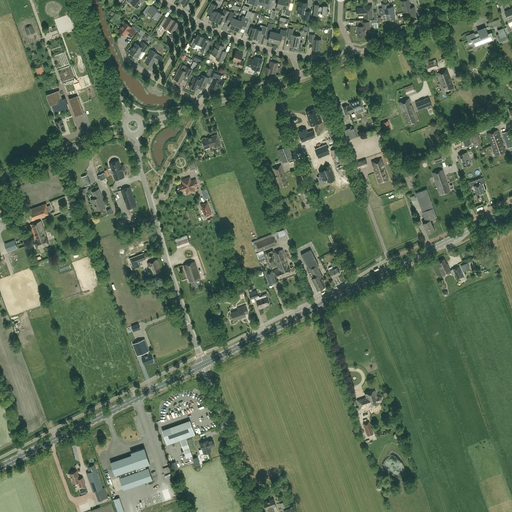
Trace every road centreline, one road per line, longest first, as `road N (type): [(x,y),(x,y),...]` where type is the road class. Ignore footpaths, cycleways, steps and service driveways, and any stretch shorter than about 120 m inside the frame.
road 1 (secondary): [(203,364),(511,211)]
road 2 (tertiary): [(203,364),(135,135)]
road 3 (secondary): [(0,468),(203,364)]
road 4 (track): [(275,85),(297,164),(354,288)]
road 5 (unclassified): [(255,511),(203,364)]
road 6 (residential): [(293,55),(232,39),(161,0)]
road 7 (tertiary): [(353,50),(479,0)]
road 8 (unclassified): [(0,176),(124,130)]
road 9 (tertiary): [(129,117),(78,0)]
